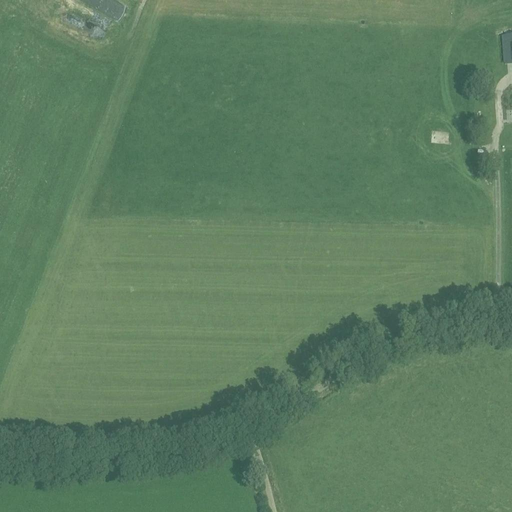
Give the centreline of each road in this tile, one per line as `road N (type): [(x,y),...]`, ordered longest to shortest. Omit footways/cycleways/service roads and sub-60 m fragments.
road 1 (unclassified): [(254,435),(391,350),(477,328),(511,328)]
road 2 (unclassified): [(0,467),(159,466),(254,435)]
